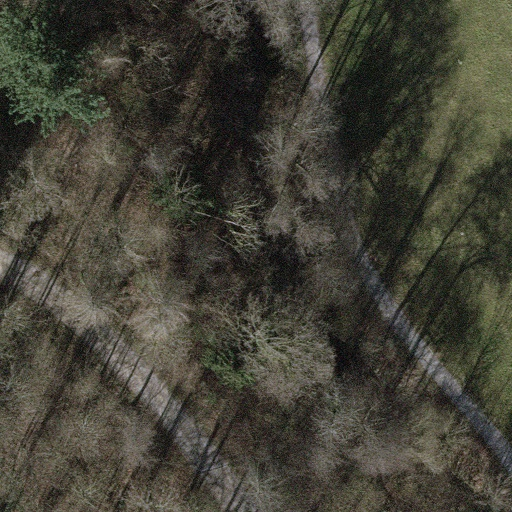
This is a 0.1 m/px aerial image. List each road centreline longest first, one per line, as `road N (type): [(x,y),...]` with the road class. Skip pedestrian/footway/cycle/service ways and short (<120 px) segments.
road 1 (track): [(307,0),(322,120),(348,231),(393,316),(511,461)]
road 2 (track): [(242,511),(122,354),(73,309),(0,263)]
